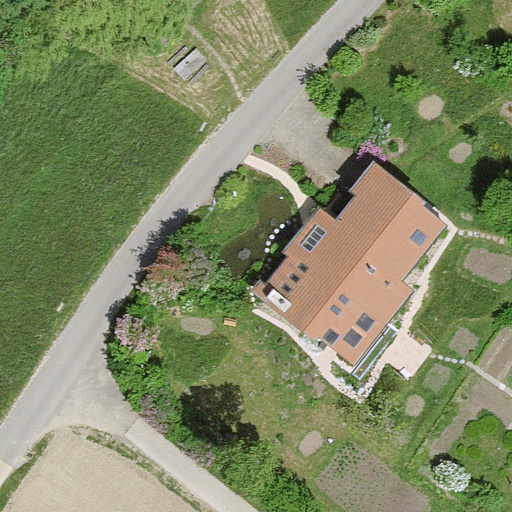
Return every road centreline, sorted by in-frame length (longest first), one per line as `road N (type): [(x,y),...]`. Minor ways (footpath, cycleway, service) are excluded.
road 1 (unclassified): [(0,473),(167,213),(370,0)]
road 2 (track): [(57,384),(228,511)]
